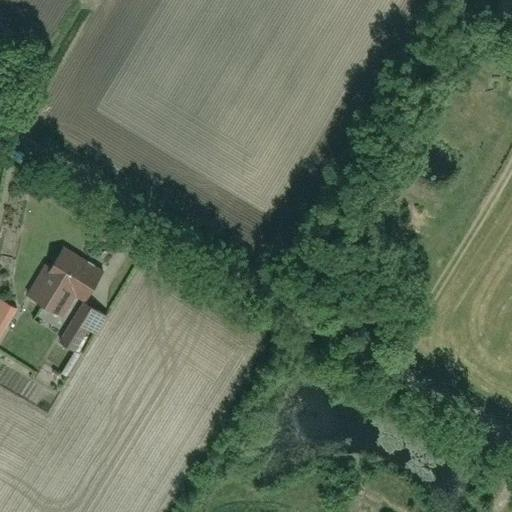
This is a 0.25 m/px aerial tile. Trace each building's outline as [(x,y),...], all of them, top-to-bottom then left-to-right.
[(511,19),(511,0),(504,0),(498,10),(511,19)] [(23,73),(31,61),(19,54),(11,66),(23,73)] [(64,316),(76,295),(85,301),(104,271),(64,247),(52,268),(46,264),(28,294),(64,316)] [(0,338),(20,307),(0,296),(0,338)] [(107,315),(85,301),(60,341),(75,350),(89,328),(96,333),(107,315)]
